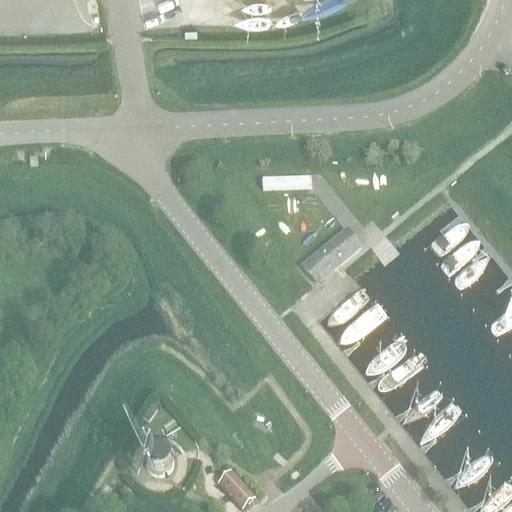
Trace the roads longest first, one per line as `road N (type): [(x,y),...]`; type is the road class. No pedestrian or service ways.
road 1 (residential): [(140,129),(383,115),(460,73),(488,39),(499,0)]
road 2 (tertiary): [(361,445),(168,194),(148,164),(140,129)]
road 3 (tertiary): [(0,136),(140,129)]
